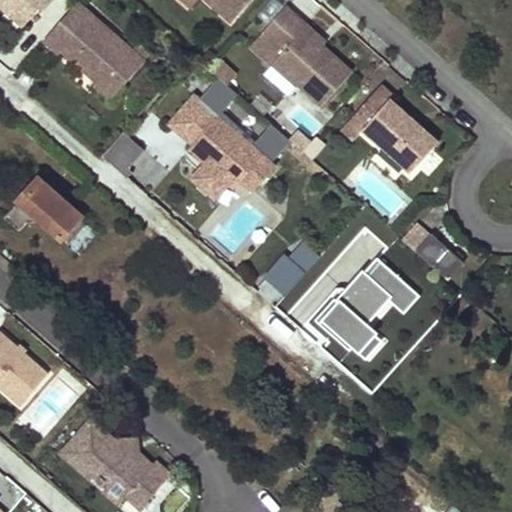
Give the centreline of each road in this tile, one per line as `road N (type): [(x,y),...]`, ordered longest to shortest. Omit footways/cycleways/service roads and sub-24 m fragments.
road 1 (residential): [(0,290),(205,469),(214,511)]
road 2 (residential): [(346,0),(502,134)]
road 3 (residential): [(502,134),(466,181),(462,207),(495,237),(511,235)]
